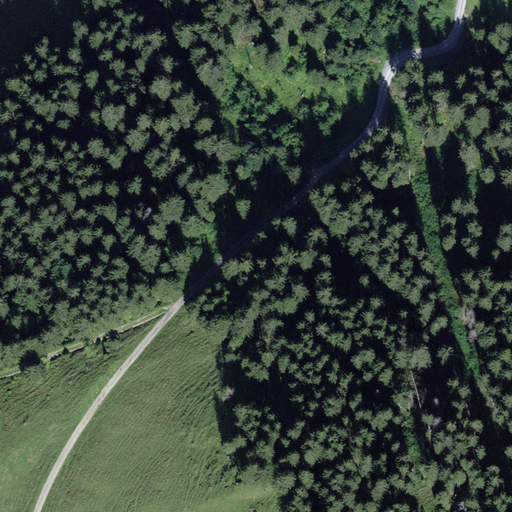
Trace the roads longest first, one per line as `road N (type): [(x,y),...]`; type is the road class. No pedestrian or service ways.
road 1 (unclassified): [(460,0),(451,40),(386,82),(372,128),(173,309),(93,407),(38,511)]
road 2 (track): [(178,303),(0,373)]
